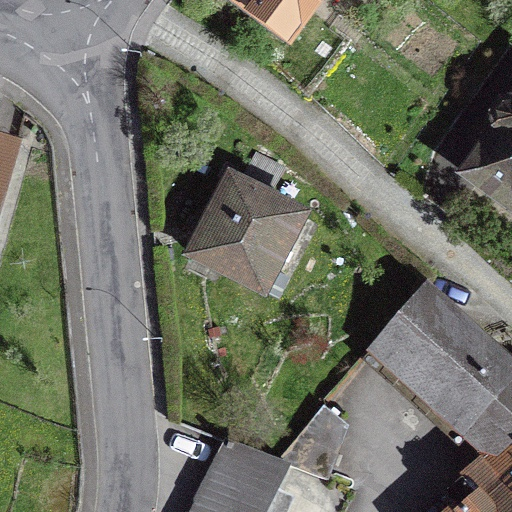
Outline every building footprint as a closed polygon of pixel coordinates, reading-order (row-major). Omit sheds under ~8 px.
[(238,0),(289,38),(318,0),(238,0)] [(502,131),(471,174),(511,203),(511,100),(506,96),(488,121),(502,131)] [(0,200),(14,151),(0,146),(0,200)] [(262,180),(271,164),(256,156),(247,172),(262,180)] [(191,254),(262,291),(302,217),(230,179),(191,254)] [(511,370),(424,291),(377,343),(467,424),(481,409),(506,431),(510,428),(511,425),(511,370)] [(278,461),(289,466),(326,479),(338,450),(325,444),(339,420),(324,407),(278,461)] [(511,511),(511,425),(510,428),(511,429),(511,464),(496,479),(482,462),(450,488),(465,506),(457,511),(511,511)] [(265,511),(289,466),(278,461),(228,441),(192,511),(265,511)]
